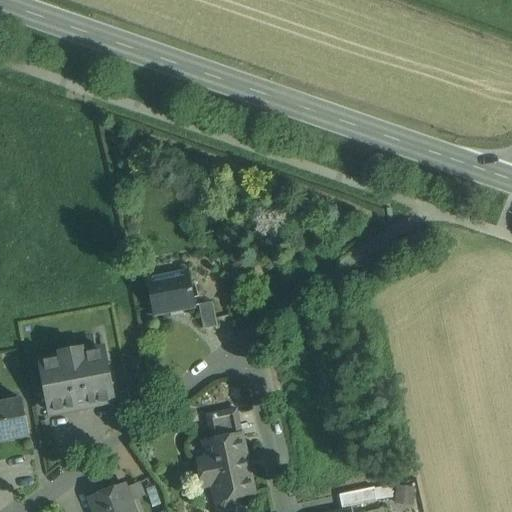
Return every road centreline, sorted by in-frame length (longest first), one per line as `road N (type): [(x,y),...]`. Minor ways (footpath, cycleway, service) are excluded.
road 1 (secondary): [(0,4),(511,183)]
road 2 (residential): [(12,511),(247,336)]
road 3 (residential): [(285,511),(247,336)]
road 4 (track): [(511,50),(371,0)]
